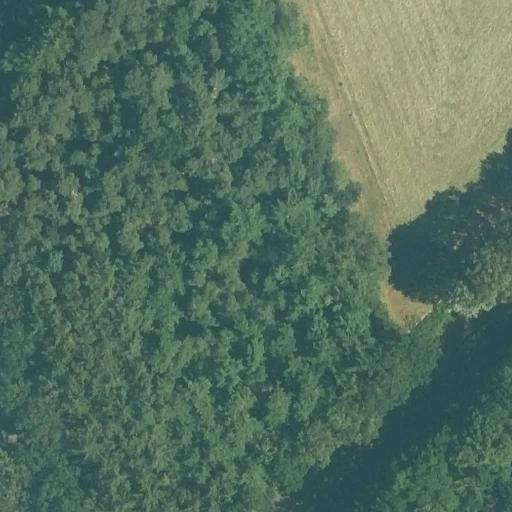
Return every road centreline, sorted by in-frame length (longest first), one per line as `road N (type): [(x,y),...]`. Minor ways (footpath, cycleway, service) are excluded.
road 1 (unclassified): [(266,511),(511,276)]
road 2 (track): [(511,370),(365,511)]
